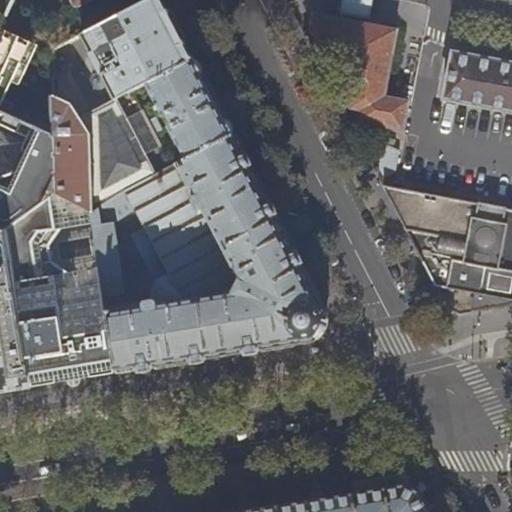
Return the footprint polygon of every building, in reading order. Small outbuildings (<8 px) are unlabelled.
[(178,27),(163,0),(149,0),(82,34),(115,98),(79,115),(72,102),(70,102),(53,95),(54,135),(55,194),(90,212),(171,167),(132,91),(147,83),(194,58),(190,51),(178,27)] [(11,76),(34,27),(15,19),(0,11),(0,107),(4,100),(13,105),(9,114),(23,121),(38,89),(11,76)] [(361,120),(403,128),(409,102),(384,97),(397,30),(329,18),(325,39),(332,52),(351,56),(346,80),(352,92),(350,101),(353,107),(363,109),(361,120)] [(511,65),(456,55),(447,101),(511,113),(511,65)] [(194,58),(147,83),(186,159),(233,134),(216,101),(194,58)] [(0,226),(7,229),(55,194),(54,135),(39,128),(19,171),(0,177),(0,226)] [(164,364),(273,346),(315,339),(327,316),(303,269),(248,163),(233,134),(186,159),(171,167),(90,212),(91,219),(99,266),(117,371),(164,364)] [(379,141),(363,147),(378,177),(393,171),(400,150),(393,147),(395,140),(382,134),(379,141)] [(433,282),(477,292),(473,313),(511,306),(511,208),(481,203),(481,204),(382,184),(417,251),(433,282)] [(7,229),(33,385),(72,379),(117,371),(99,266),(68,271),(51,259),(47,243),(60,224),(91,219),(90,212),(55,194),(7,229)] [(0,390),(33,385),(7,229),(0,226),(0,390)] [(378,490),(353,494),(356,511),(427,511),(426,509),(417,492),(404,485),(387,488),(378,490)] [(300,502),(279,506),(280,511),(356,511),(353,494),(338,496),(300,502)]
